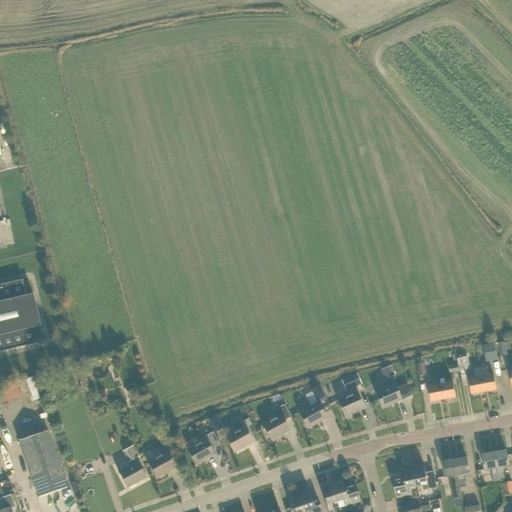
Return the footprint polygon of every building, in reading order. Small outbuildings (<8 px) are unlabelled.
[(0,352),(37,343),(36,343),(32,328),(40,326),(33,294),(25,296),(21,281),(22,281),(22,280),(0,285),(0,352)] [(508,355),(505,343),(499,344),(502,356),(508,355)] [(484,346),(487,363),(498,361),(495,344),(484,346)] [(460,373),(470,371),(468,358),(458,360),(460,373)] [(417,365),(419,376),(427,375),(425,364),(417,365)] [(391,377),(389,372),(393,370),(391,366),(381,370),(385,380),(391,377)] [(482,378),(481,379),(484,393),(497,390),(494,373),(489,374),(487,368),(480,369),(482,378)] [(472,395),(484,393),(481,379),(482,378),(480,369),(475,370),(476,377),(469,378),(472,395)] [(347,379),(351,388),(361,384),(357,374),(347,379)] [(32,378),(26,379),(31,395),(36,393),(32,378)] [(441,386),(440,386),(443,400),(456,398),(453,381),(445,382),(444,379),(440,379),(441,386)] [(16,382),(4,387),(8,398),(20,393),(16,382)] [(399,386),(403,396),(409,394),(405,383),(399,386)] [(374,393),(382,409),(401,400),(394,384),(374,393)] [(431,402),(443,400),(440,386),(437,387),(436,384),(428,386),(431,402)] [(130,397),(136,393),(131,385),(125,388),(130,397)] [(317,401),(325,398),(320,386),(312,390),(317,401)] [(337,401),(345,417),(364,409),(357,392),(337,401)] [(299,413),(307,429),(326,419),(317,403),(299,413)] [(275,418),(262,425),(271,441),(289,431),(284,421),(291,417),(284,405),(272,412),(275,418)] [(239,420),(234,423),(238,430),(225,437),(234,453),(252,443),(243,427),(239,420)] [(19,441),(38,498),(67,488),(47,431),(19,441)] [(213,433),(204,438),(205,440),(187,450),(196,466),(214,456),(211,450),(220,445),(213,433)] [(158,450),(161,455),(148,463),(157,479),(175,468),(168,455),(171,453),(167,445),(158,450)] [(118,472),(127,489),(146,478),(135,459),(139,456),(133,446),(122,452),(128,463),(130,462),(131,465),(118,472)] [(507,452),(495,454),(500,481),(505,480),(502,467),(509,466),(507,452)] [(500,481),(495,454),(483,456),(485,470),(492,469),(494,482),(500,481)] [(467,459),(455,461),(458,475),(459,481),(460,488),(465,487),(463,475),(470,473),(467,459)] [(455,461),(443,463),(446,478),(450,477),(452,477),(453,484),(451,485),(454,499),(462,498),(460,488),(459,481),(458,475),(455,461)] [(424,466),(414,468),(417,487),(423,486),(424,493),(429,492),(429,489),(437,488),(434,472),(426,474),(424,466)] [(411,488),(417,487),(414,468),(403,471),(404,478),(408,496),(412,495),(411,488)] [(408,496),(404,478),(393,480),(396,498),(398,508),(414,505),(412,495),(408,496)] [(341,481),(330,484),(336,502),(342,500),(345,507),(349,506),(343,488),(341,481)] [(511,485),(505,487),(504,483),(501,484),(503,497),(511,495),(511,485)] [(336,502),(330,484),(320,488),(327,511),(328,511),(333,511),(330,504),(336,502)] [(354,484),(343,488),(349,506),(360,502),(354,484)] [(309,491),(298,495),(303,511),(305,511),(310,511),(321,511),(317,499),(312,501),(309,491)] [(0,498),(0,500),(4,510),(0,511),(11,511),(10,509),(15,507),(11,495),(0,498)] [(303,511),(298,495),(288,498),(291,508),(285,510),(285,511),(303,511)]
